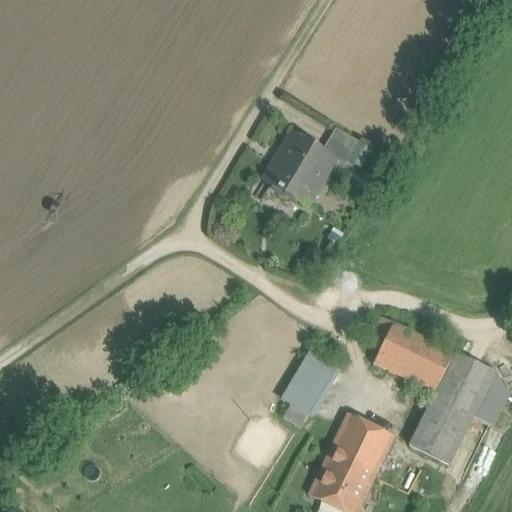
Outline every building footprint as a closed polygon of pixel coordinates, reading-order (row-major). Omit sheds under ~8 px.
[(358,144),(335,131),(322,153),(335,161),(345,166),(358,144)] [(292,135),(263,185),(305,210),(335,161),(322,153),(292,135)] [(394,326),(380,319),(366,347),(380,354),(394,326)] [(453,356),(394,326),(380,354),(373,368),(433,397),(453,356)] [(316,355),(285,405),(290,408),(307,417),(337,368),(316,355)] [(433,397),(407,448),(446,468),(473,415),(493,376),(453,356),(433,397)] [(167,395),(188,380),(177,365),(156,380),(167,395)] [(511,388),(511,385),(493,376),(473,415),(494,425),(511,388)] [(307,417),(290,408),(283,419),(300,429),(307,417)] [(355,511),(391,441),(348,419),(309,497),(338,511),(355,511)]
